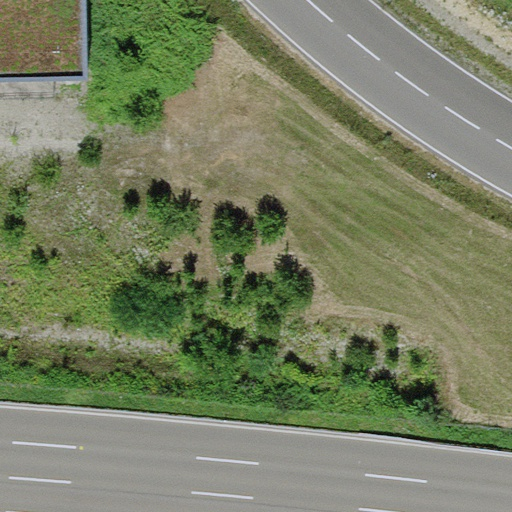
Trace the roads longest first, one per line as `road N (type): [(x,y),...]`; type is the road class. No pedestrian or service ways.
road 1 (unknown): [(0,132),(266,136),(435,170)]
road 2 (primary): [(323,0),(511,128)]
road 3 (motorway): [(194,511),(0,494)]
